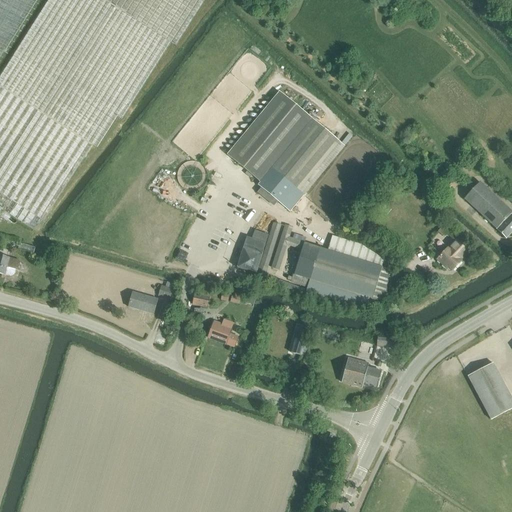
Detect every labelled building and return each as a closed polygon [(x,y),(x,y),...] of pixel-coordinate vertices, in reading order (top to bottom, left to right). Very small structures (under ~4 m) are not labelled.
[(0,203),(4,206),(1,210),(35,231),(92,146),(97,149),(117,116),(123,120),(171,43),(176,46),(204,0),(48,0),(0,76),(0,203)] [(0,0),(0,58),(37,0),(0,0)] [(345,147),(279,92),(227,155),(241,167),(260,183),(258,186),(290,212),(345,147)] [(439,190),(447,197),(458,184),(451,176),(439,190)] [(464,199),(496,229),(510,215),(511,213),(480,183),(464,199)] [(496,230),(506,239),(511,232),(511,217),(510,215),(496,229),(496,230)] [(274,223),(272,228),(265,249),(246,243),(238,269),(257,276),(263,277),(279,225),(274,223)] [(287,237),(291,227),(285,225),(271,268),(277,270),(285,245),(302,250),(296,270),(295,269),(290,284),(274,279),(271,287),(343,311),(345,305),(365,311),(367,305),(372,306),(374,299),(381,301),(390,271),(382,268),(384,260),(361,245),(332,236),(327,251),(304,244),(304,242),(287,237)] [(460,261),(468,252),(456,241),(448,249),(447,249),(437,260),(446,269),(447,267),(452,271),(461,262),(460,261)] [(21,243),(20,248),(34,252),(36,247),(21,243)] [(0,274),(5,275),(10,276),(12,276),(13,275),(14,273),(15,270),(17,270),(20,262),(0,256),(0,274)] [(417,285),(411,280),(407,284),(413,290),(417,285)] [(174,290),(175,285),(167,283),(166,288),(161,287),(158,297),(169,300),(175,302),(178,290),(174,290)] [(128,308),(153,315),(157,300),(132,293),(128,308)] [(210,297),(194,294),(191,306),(208,309),(210,297)] [(234,295),(232,303),(240,305),(242,297),(234,295)] [(208,338),(234,348),(238,338),(229,335),(233,324),(223,321),(222,325),(214,322),(208,338)] [(297,327),(290,353),(301,356),(309,330),(297,327)] [(377,347),(394,349),(395,339),(378,337),(377,347)] [(375,389),(380,371),(367,368),(368,364),(348,359),(342,383),(362,389),(363,385),(375,389)] [(468,377),(490,420),(511,408),(511,400),(493,364),(468,377)]
